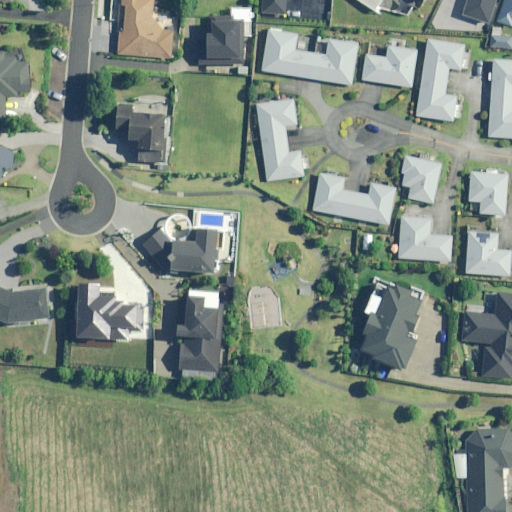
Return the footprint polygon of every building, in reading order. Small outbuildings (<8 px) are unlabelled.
[(130,0),(107,0),(106,13),(110,13),(107,40),(102,40),(102,63),(125,65),(125,64),(157,69),(162,27),(135,24),(138,5),(130,4),(130,0)] [(260,0),(260,11),(283,13),(284,0),(260,0)] [(351,0),(372,13),(380,0),(351,0)] [(487,23),(494,0),(464,0),(460,14),(487,23)] [(511,0),(502,0),(494,21),(511,27),(511,0)] [(326,49),(298,43),(301,28),(266,22),(258,65),(292,72),(293,70),(322,76),(321,79),(353,84),(360,40),(329,34),(326,49)] [(228,29),(187,28),(186,70),(226,71),(228,29)] [(501,28),(492,28),(492,47),(511,47),(511,35),(501,35),(501,28)] [(467,45),(453,42),(454,38),(427,34),(413,115),(440,119),(440,118),(454,120),(457,95),(444,94),(449,68),(461,71),(467,45)] [(410,87),(418,43),(387,38),(385,49),(364,46),(360,78),(380,80),(380,82),(410,87)] [(0,119),(5,119),(5,94),(22,94),(28,86),(30,49),(5,49),(0,48),(0,119)] [(511,65),(503,66),(504,62),(477,60),(472,144),(498,145),(498,144),(511,144),(511,113),(500,113),(501,94),(511,93),(511,65)] [(288,97),(277,99),(270,100),(252,105),(264,182),(288,178),(287,177),(303,176),(301,149),(284,150),(280,125),(293,122),(288,97)] [(99,149),(119,151),(117,173),(149,175),(152,146),(151,146),(153,121),(102,118),(99,149)] [(14,170),(16,152),(4,148),(0,148),(0,181),(1,182),(2,169),(14,170)] [(422,154),(421,157),(407,152),(401,168),(405,169),(403,183),(412,185),(408,196),(434,204),(448,163),(435,159),(422,154)] [(369,194),(342,188),(345,178),(321,171),(310,209),(334,216),(334,214),(363,220),(363,221),(388,226),(396,187),(372,181),(369,194)] [(452,213),(465,213),(464,222),(492,224),(492,214),(494,214),(495,181),(454,179),(452,213)] [(170,240),(158,227),(135,247),(157,272),(168,263),(168,270),(217,272),(218,243),(219,229),(197,228),(196,241),(170,240)] [(436,245),(418,244),(419,229),(386,227),(382,269),(402,269),(402,270),(436,270),(436,245)] [(449,284),(470,284),(470,285),(495,286),(497,259),(482,258),(483,240),(450,239),(449,284)] [(235,252),(224,251),(223,263),(235,264),(235,252)] [(435,293),(385,274),(355,354),(405,373),(435,293)] [(100,285),(81,284),(79,337),(113,338),(113,335),(128,336),(129,328),(138,328),(138,306),(125,306),(125,301),(116,301),(116,298),(100,298),(100,285)] [(0,324),(2,325),(44,321),(41,290),(6,293),(0,290),(0,324)] [(219,372),(224,308),(204,307),(205,298),(185,297),(183,325),(178,325),(177,337),(183,337),(180,369),(219,372)] [(511,303),(480,300),(477,323),(444,320),(442,357),(464,358),(462,383),(497,385),(499,362),(511,363),(511,303)] [(500,511),(499,465),(508,465),(511,462),(511,432),(499,432),(499,431),(465,431),(466,511),(500,511)]
